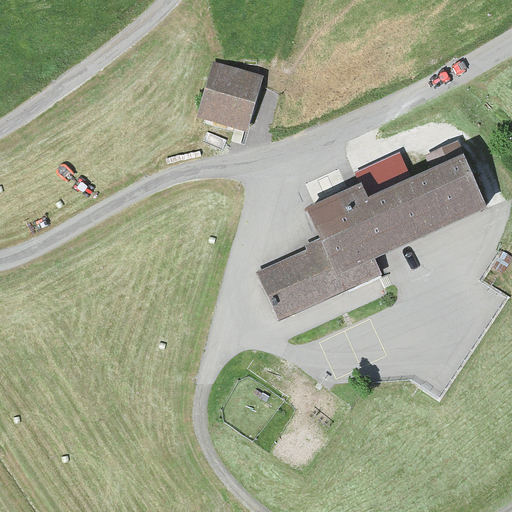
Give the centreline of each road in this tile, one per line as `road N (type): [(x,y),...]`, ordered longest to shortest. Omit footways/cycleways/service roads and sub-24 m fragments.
road 1 (track): [(250,511),(198,438),(201,388),(258,160)]
road 2 (residential): [(258,160),(425,88),(511,35)]
road 3 (unclassified): [(0,260),(163,179),(258,160)]
road 4 (unclassified): [(171,0),(0,129)]
